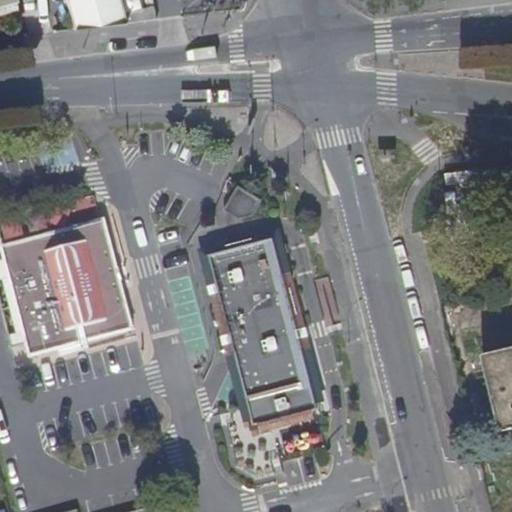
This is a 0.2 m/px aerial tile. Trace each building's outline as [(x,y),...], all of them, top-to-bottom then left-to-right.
[(95,25),(121,22),(119,15),(114,0),(62,0),(70,28),(95,25)] [(150,13),(123,16),(124,24),(151,20),(150,13)] [(256,199),(234,186),(219,209),(232,217),(246,215),(256,199)] [(130,328),(101,219),(0,245),(0,251),(2,258),(0,258),(0,278),(7,276),(21,331),(6,335),(9,347),(25,344),(28,356),(130,328)] [(233,248),(206,255),(245,403),(308,386),(269,240),(253,244),(251,239),(231,240),(233,248)] [(511,349),(486,355),(504,431),(511,429),(511,258),(510,259),(511,270),(511,349)] [(194,493),(175,498),(178,509),(196,504),(194,493)]
